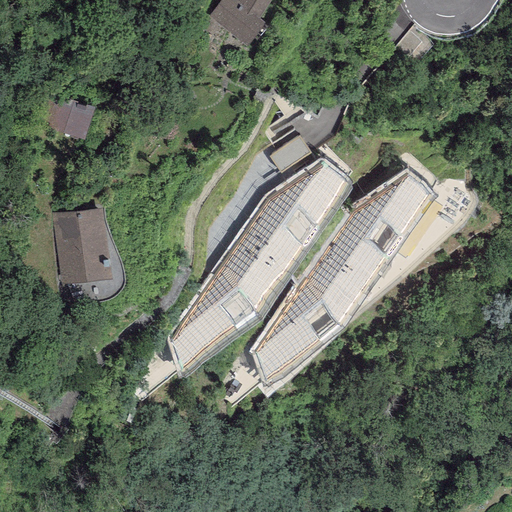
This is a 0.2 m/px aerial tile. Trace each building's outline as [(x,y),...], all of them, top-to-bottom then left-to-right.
[(220,0),(208,16),(246,46),(264,23),(259,19),(270,0),(220,0)] [(45,91),(33,124),(84,141),(95,108),(45,91)] [(284,171),(315,154),(304,135),(273,153),(284,171)] [(267,198),(172,337),(183,372),(254,314),(346,183),(322,162),(267,198)] [(353,212),(256,347),(268,382),(338,321),(427,195),(407,174),(353,212)] [(102,210),(52,215),(59,285),(109,280),(102,210)]
